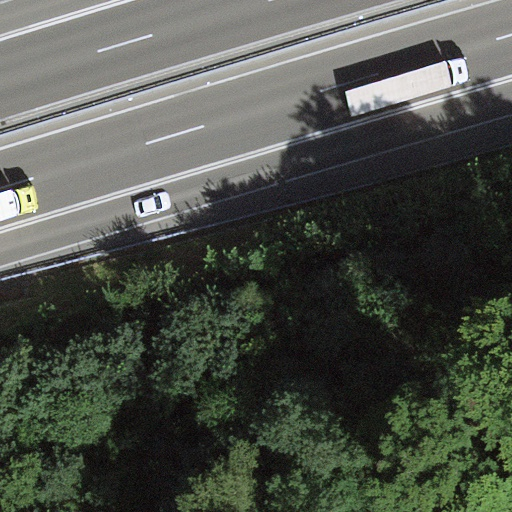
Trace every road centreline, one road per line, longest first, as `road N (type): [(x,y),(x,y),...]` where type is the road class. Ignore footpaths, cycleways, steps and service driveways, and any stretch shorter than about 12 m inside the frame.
road 1 (motorway): [(0,259),(511,103)]
road 2 (motorway): [(0,188),(511,34)]
road 3 (motorway): [(271,0),(0,82)]
